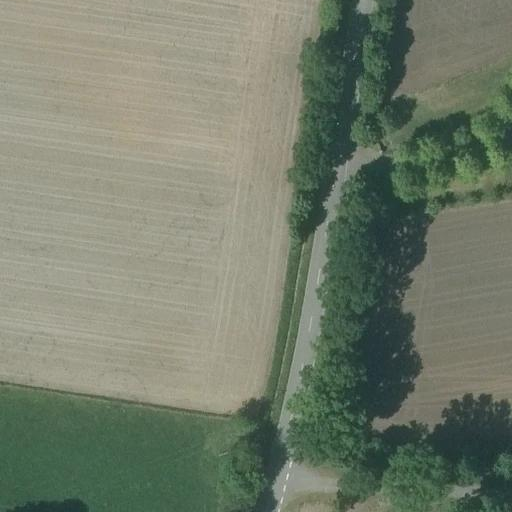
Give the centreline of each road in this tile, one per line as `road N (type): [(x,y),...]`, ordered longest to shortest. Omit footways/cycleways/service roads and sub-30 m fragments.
road 1 (tertiary): [(275,480),(302,368),(362,0)]
road 2 (unclassified): [(275,480),(511,495)]
